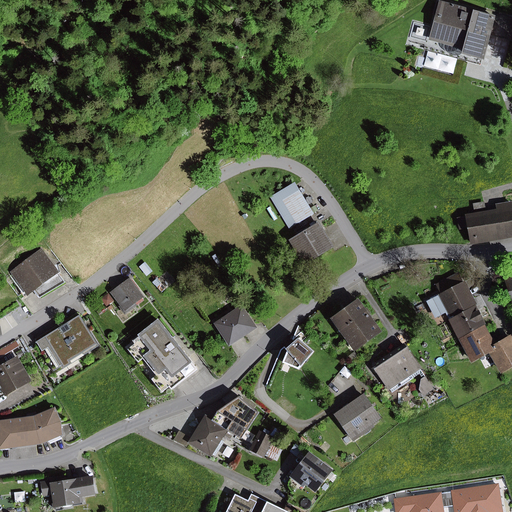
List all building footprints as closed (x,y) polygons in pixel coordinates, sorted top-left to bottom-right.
[(413,21),(409,37),(427,42),(427,40),(459,49),(457,54),(480,60),(492,15),(437,1),(430,26),(413,21)] [(312,208),(302,190),(284,201),(298,225),(316,214),(316,213),(319,211),(316,206),(312,208)] [(511,237),(511,210),(510,201),(493,204),(494,209),(484,210),(483,201),(471,203),(473,213),(463,214),(463,216),(456,217),(458,229),(465,228),(468,245),(511,237)] [(338,248),(322,222),(292,240),(308,266),(338,248)] [(63,273),(44,248),(12,272),(26,290),(30,292),(33,296),(63,273)] [(155,271),(146,262),(140,267),(148,277),(155,271)] [(439,293),(428,299),(439,319),(444,317),(446,320),(473,305),(475,304),(462,281),(460,282),(456,273),(435,284),(439,293)] [(511,274),(501,278),(510,306),(511,305),(511,274)] [(170,286),(161,277),(154,283),(155,284),(163,293),(170,286)] [(147,298),(132,278),(112,293),(122,305),(120,306),(127,315),(139,306),(138,304),(147,298)] [(210,299),(203,288),(193,296),(200,306),(210,299)] [(115,301),(109,293),(102,299),(108,306),(115,301)] [(363,309),(355,298),(328,318),(353,352),(380,331),(368,315),(370,313),(365,307),(363,309)] [(245,305),(217,324),(232,347),(260,328),(245,305)] [(484,324),(473,305),(446,320),(457,339),(483,325),(484,324)] [(84,315),(38,343),(58,375),(76,364),(74,361),(102,344),(84,315)] [(202,368),(163,319),(136,341),(138,344),(131,349),(141,363),(146,359),(159,376),(155,379),(166,392),(174,386),(176,389),(202,368)] [(488,336),(483,325),(457,339),(469,362),(487,353),(491,350),(488,345),(494,342),(490,335),(488,336)] [(511,366),(511,339),(509,334),(494,342),(488,345),(491,350),(487,353),(498,374),(511,366)] [(319,351),(303,339),(291,349),(293,351),(290,353),(286,363),(302,369),(304,365),(306,366),(319,351)] [(432,389),(402,345),(371,366),(387,390),(389,389),(391,392),(418,374),(421,378),(419,379),(418,389),(422,396),(432,389)] [(359,359),(353,351),(346,357),(352,364),(359,359)] [(21,359),(20,356),(0,367),(0,379),(5,389),(4,389),(9,397),(35,381),(21,359)] [(351,373),(343,366),(338,373),(346,379),(351,373)] [(379,419),(361,394),(331,415),(346,437),(343,439),(346,444),(350,441),(350,442),(372,427),(371,424),(379,419)] [(213,419),(212,421),(228,431),(242,439),(259,413),(239,397),(217,411),(213,419)] [(37,416),(0,421),(0,435),(2,450),(45,445),(68,435),(67,429),(58,408),(37,416)] [(212,421),(213,419),(207,415),(193,438),(181,431),(175,440),(188,447),(190,444),(213,457),(214,455),(217,456),(226,441),(223,439),(228,431),(212,421)] [(262,432),(260,432),(251,452),(266,459),(267,457),(279,462),(284,451),(273,446),(283,432),(276,428),(272,433),(264,429),(262,432)] [(234,436),(228,432),(225,437),(231,441),(234,436)] [(235,450),(229,446),(224,454),(230,458),(235,450)] [(336,471),(312,452),(310,455),(298,446),(292,453),(305,462),(292,478),(305,488),(308,485),(318,493),(336,471)] [(54,483),(54,480),(42,482),(45,497),(56,495),(57,500),(54,504),(56,508),(59,510),(64,509),(66,507),(86,504),(84,497),(100,494),(97,476),(54,483)] [(500,511),(496,484),(448,491),(448,494),(450,507),(450,511),(500,511)] [(27,502),(26,492),(15,493),(17,503),(27,502)] [(254,511),(259,503),(250,499),(237,493),(229,511),(254,511)] [(291,511),(292,511),(253,493),(250,499),(259,503),(254,511),(291,511)] [(439,495),(439,493),(391,499),(392,511),(441,511),(441,508),(439,495)] [(450,507),(448,494),(439,495),(441,508),(450,507)]
